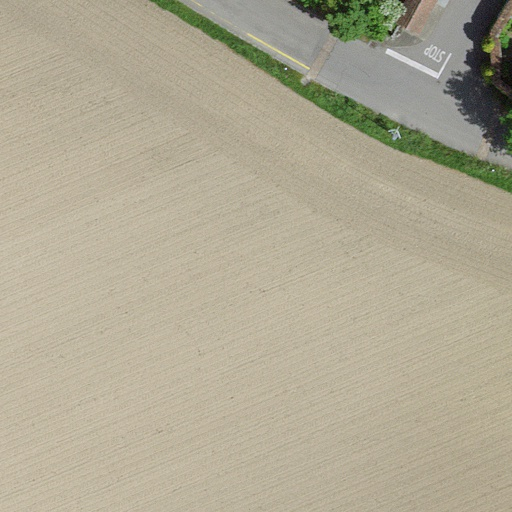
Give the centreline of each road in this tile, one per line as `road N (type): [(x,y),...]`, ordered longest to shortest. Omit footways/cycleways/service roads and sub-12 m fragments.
road 1 (unclassified): [(410,115),(197,0)]
road 2 (residential): [(410,115),(481,0)]
